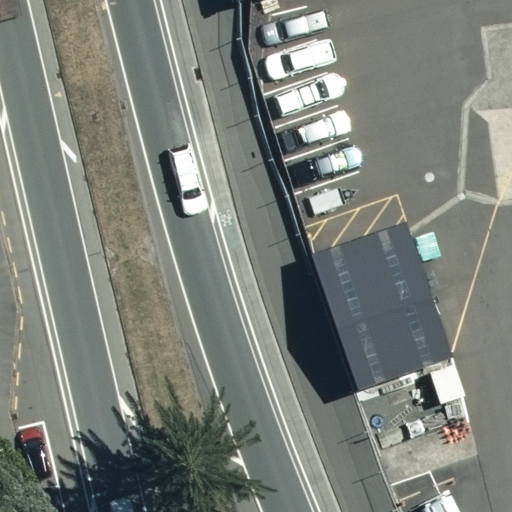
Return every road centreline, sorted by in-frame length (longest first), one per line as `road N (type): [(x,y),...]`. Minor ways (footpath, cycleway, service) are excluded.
road 1 (trunk): [(129,0),(194,245),(290,511)]
road 2 (trunk): [(113,511),(0,22)]
